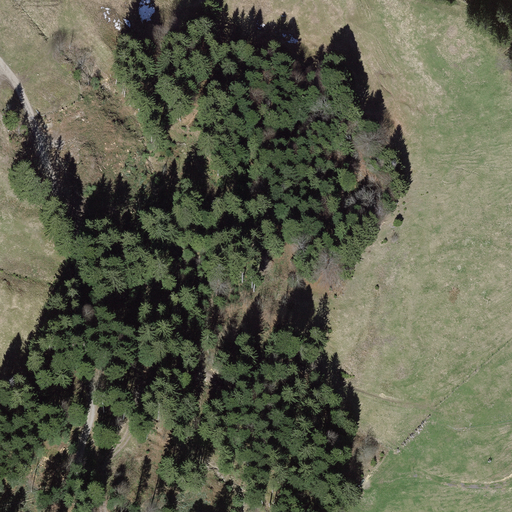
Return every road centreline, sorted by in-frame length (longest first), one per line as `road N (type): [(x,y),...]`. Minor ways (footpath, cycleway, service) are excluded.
road 1 (track): [(0,60),(33,116),(77,258),(95,511)]
road 2 (track): [(107,511),(110,477),(140,399),(167,379),(249,380),(303,366),(363,394),(425,404)]
